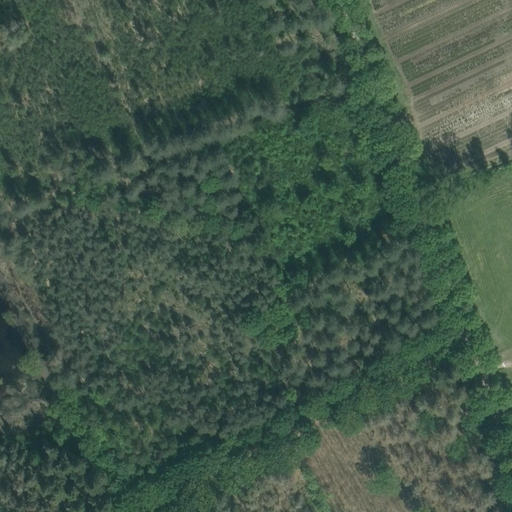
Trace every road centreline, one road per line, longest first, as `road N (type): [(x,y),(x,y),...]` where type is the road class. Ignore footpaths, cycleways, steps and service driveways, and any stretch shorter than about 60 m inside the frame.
road 1 (unknown): [(332,0),(511,483)]
road 2 (track): [(511,430),(353,0)]
road 3 (track): [(119,511),(0,281)]
road 4 (track): [(0,219),(38,266),(73,331),(74,355),(49,375)]
